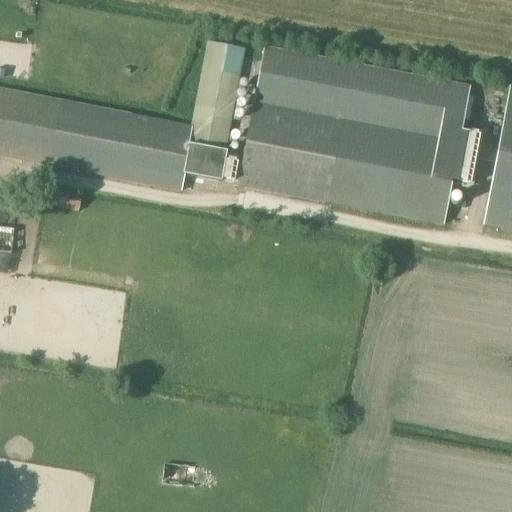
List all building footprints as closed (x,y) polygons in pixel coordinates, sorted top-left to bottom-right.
[(185,177),(220,184),(245,52),(209,45),(191,142),(179,139),(181,127),(50,102),(0,92),(0,158),(182,193),(185,177)] [(265,49),(239,187),(442,226),(459,140),(481,145),(483,133),(461,128),(469,88),(265,49)] [(511,89),(510,90),(484,227),(511,231),(511,89)] [(57,194),(54,209),(78,214),(81,198),(57,194)] [(15,232),(0,229),(0,255),(12,257),(15,232)] [(195,468),(165,465),(163,486),(193,489),(195,468)]
